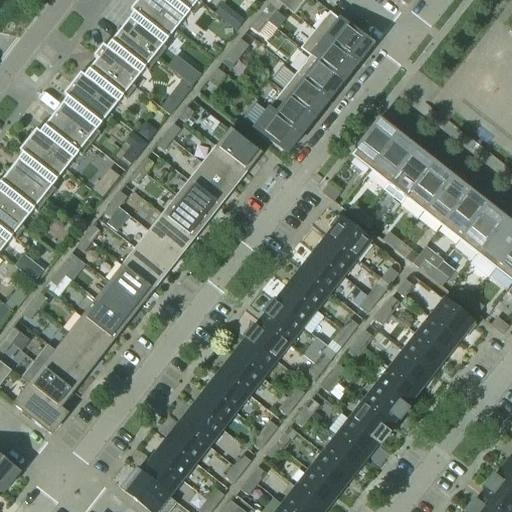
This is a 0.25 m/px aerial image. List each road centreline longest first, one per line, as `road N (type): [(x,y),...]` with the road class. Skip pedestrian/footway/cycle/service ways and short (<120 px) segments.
road 1 (residential): [(68,481),(412,42)]
road 2 (residential): [(399,511),(511,367)]
